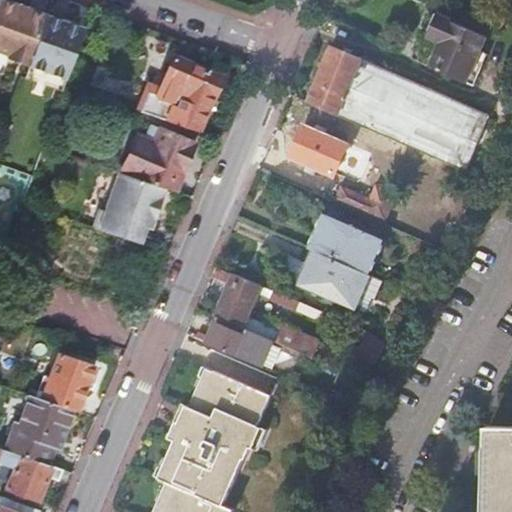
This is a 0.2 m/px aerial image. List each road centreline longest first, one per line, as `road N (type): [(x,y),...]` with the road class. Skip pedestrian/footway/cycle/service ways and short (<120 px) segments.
road 1 (residential): [(283,49),(83,511)]
road 2 (residential): [(384,511),(511,255)]
road 3 (residential): [(283,49),(143,0)]
